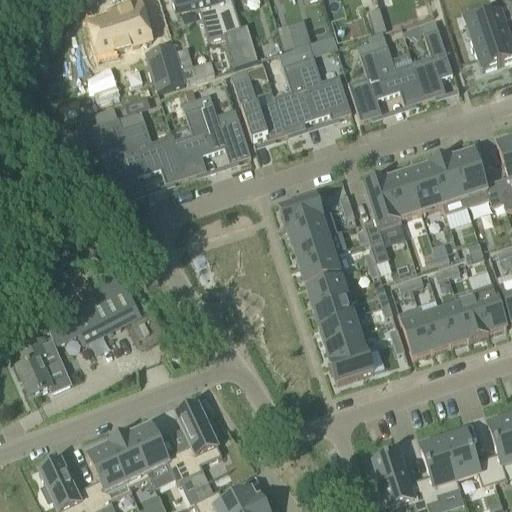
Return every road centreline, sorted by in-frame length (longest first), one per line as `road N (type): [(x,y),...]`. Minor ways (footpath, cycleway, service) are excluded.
road 1 (residential): [(233,368),(157,254),(154,233),(165,219),(257,191)]
road 2 (residential): [(257,191),(511,106)]
road 3 (residential): [(0,460),(233,368)]
road 4 (residential): [(332,422),(257,191)]
road 5 (residential): [(511,364),(332,422)]
road 6 (track): [(77,0),(0,126)]
road 7 (residential): [(332,422),(287,434),(233,368)]
